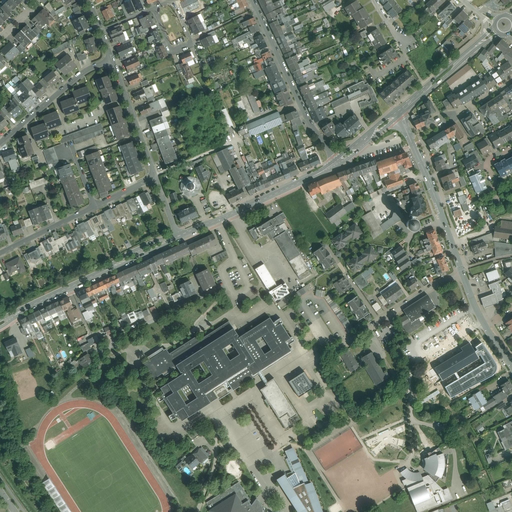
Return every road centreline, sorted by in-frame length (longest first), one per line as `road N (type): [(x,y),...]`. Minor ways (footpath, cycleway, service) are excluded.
road 1 (tertiary): [(176,238),(0,320)]
road 2 (residential): [(250,0),(306,118),(337,162)]
road 3 (tertiary): [(337,162),(176,238)]
road 4 (tertiary): [(463,275),(395,114)]
road 5 (residential): [(0,253),(153,176)]
road 6 (residential): [(112,60),(87,69),(0,143)]
road 7 (residential): [(112,60),(153,176)]
